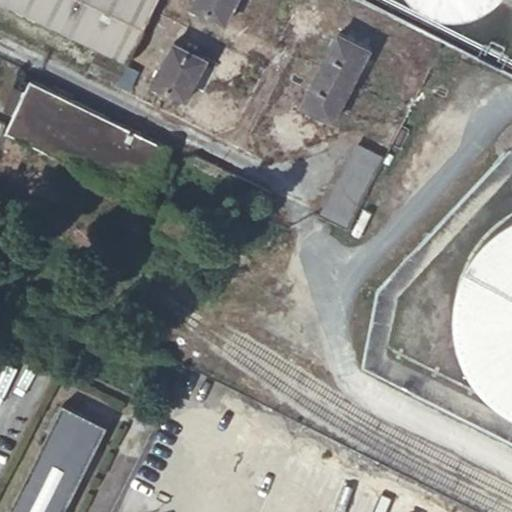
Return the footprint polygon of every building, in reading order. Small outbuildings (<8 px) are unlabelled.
[(1,0),(135,67),(165,0),(1,0)] [(195,0),(194,3),(226,20),(237,0),(195,0)] [(511,0),(405,0),(406,0),(409,5),(413,10),(421,17),(430,23),(435,25),(441,27),(448,29),(453,30),(458,30),(465,29),(471,29),(475,28),(483,25),(489,23),(492,20),(498,17),(504,12),(509,6),(511,1),(511,0)] [(304,101),(336,117),(372,46),(340,30),(304,101)] [(155,81),(188,98),(210,56),(176,39),(155,81)] [(83,67),(128,90),(137,72),(92,49),(83,67)] [(128,90),(127,92),(138,97),(146,77),(137,72),(128,90)] [(10,135),(143,203),(154,184),(164,189),(175,167),(165,162),(170,150),(34,84),(27,96),(18,91),(8,112),(18,118),(10,135)] [(325,210),(348,223),(383,154),(359,142),(325,210)] [(161,229),(199,249),(208,229),(170,209),(161,229)] [(511,222),(504,228),(493,237),(480,254),(475,263),(471,272),(467,281),(465,292),(463,303),(462,312),(463,324),(465,335),(468,347),(471,356),(481,374),(487,382),(495,390),(503,397),(511,403),(511,222)] [(10,511),(68,511),(111,430),(66,407),(10,511)]
